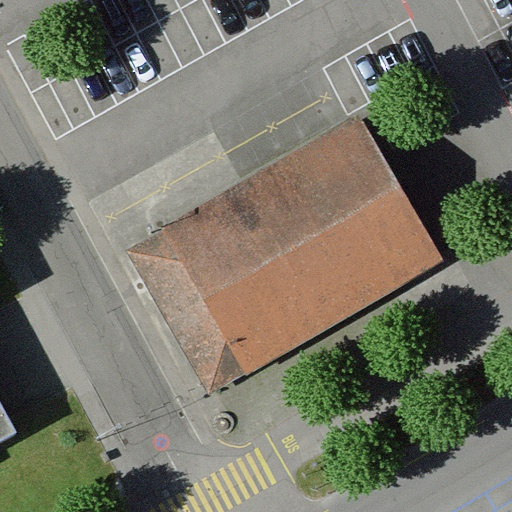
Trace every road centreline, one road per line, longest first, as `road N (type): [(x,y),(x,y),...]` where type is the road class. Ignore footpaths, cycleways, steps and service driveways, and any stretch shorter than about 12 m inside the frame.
road 1 (residential): [(0,134),(203,511)]
road 2 (tertiary): [(383,511),(511,436)]
